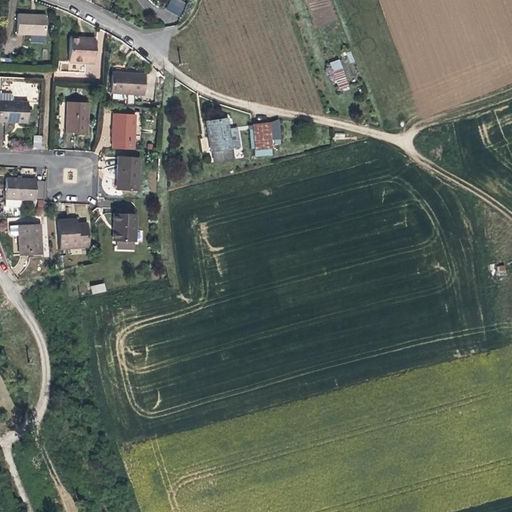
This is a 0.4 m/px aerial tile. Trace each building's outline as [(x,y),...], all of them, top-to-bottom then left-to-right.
[(170,0),(166,9),(179,16),(186,4),(179,0),(170,0)] [(44,37),(44,16),(31,16),(16,16),(16,36),(44,37)] [(76,41),(77,38),(67,38),(66,62),(90,63),(91,42),(76,41)] [(327,63),(336,91),(349,87),(340,59),(327,63)] [(140,95),(141,76),(121,75),(122,77),(108,77),(107,94),(140,95)] [(11,95),(0,95),(0,124),(12,124),(28,125),(29,104),(13,103),(13,98),(11,95)] [(86,134),(87,104),(66,103),(65,134),(75,134),(86,134)] [(132,116),(109,115),(109,129),(108,148),(131,149),(132,116)] [(271,122),(251,121),(255,154),(273,153),(272,140),(283,139),(279,119),(271,122)] [(234,132),(226,134),(224,122),(202,126),(210,165),(228,161),(226,151),(237,148),(234,132)] [(42,136),(34,136),(34,150),(42,150),(42,136)] [(138,157),(116,156),(115,176),(118,176),(118,190),(136,190),(138,157)] [(35,183),(35,180),(23,179),(6,178),(5,207),(20,207),(20,201),(34,201),(35,199),(35,183)] [(43,184),(35,183),(35,199),(42,199),(43,184)] [(42,216),(46,201),(39,200),(35,214),(42,216)] [(134,241),(135,213),(112,213),(112,222),(115,222),(115,229),(115,241),(132,241),(134,241)] [(69,225),(69,220),(58,221),(60,249),(90,247),(88,224),(77,225),(69,225)] [(20,235),(19,224),(9,224),(9,233),(13,235),(20,235)] [(20,254),(41,254),(40,236),(39,224),(19,224),(20,235),(20,254)] [(498,275),(506,273),(504,264),(496,266),(498,275)] [(104,283),(90,286),(92,294),(106,291),(104,283)]
